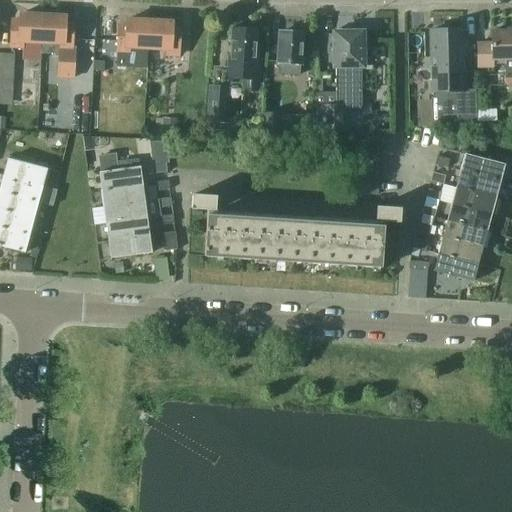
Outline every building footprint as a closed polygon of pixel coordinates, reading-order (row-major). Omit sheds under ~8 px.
[(42,44),(43,16),(20,15),(19,19),(19,22),(12,22),(11,48),(23,48),(23,43),(42,44)] [(43,16),(42,44),(41,55),(59,56),(58,78),(74,79),(76,51),(72,51),(74,25),(66,25),(67,18),(43,16)] [(130,49),(148,50),(150,22),(126,20),(126,28),(119,28),(117,53),(130,54),(130,49)] [(173,23),(150,22),(148,50),(167,51),(167,56),(179,56),(180,31),(172,30),(173,27),(173,25),(173,23)] [(238,26),(235,30),(233,30),(231,60),(232,60),(231,79),(243,80),(243,91),(260,92),(263,44),(255,43),(256,32),(248,31),(246,26),(238,26)] [(285,28),(280,33),(278,63),(279,63),(278,75),(299,76),(300,65),(301,65),(303,35),(296,34),(292,29),(285,28)] [(337,88),(337,95),(338,107),(323,107),(324,133),(344,133),(343,107),(345,107),(344,95),(360,95),(360,67),(361,67),(360,34),(354,34),(350,28),(338,28),(335,34),(336,67),(337,67),(337,85),(336,85),(336,88),(337,88)] [(463,31),(429,32),(430,68),(431,68),(431,92),(433,92),(433,97),(431,97),(432,127),(476,126),(475,90),(464,90),(463,68),(463,31)] [(511,31),(492,31),(492,43),(478,44),(478,68),(493,68),(493,61),(505,61),(505,73),(505,85),(511,84),(511,31)] [(93,62),(92,72),(103,72),(103,62),(93,62)] [(208,86),(206,118),(223,120),(226,87),(208,86)] [(267,112),(267,137),(287,137),(287,112),(267,112)] [(378,145),(377,133),(377,132),(354,132),(354,145),(378,145)] [(354,145),(354,158),(378,158),(378,145),(354,145)] [(460,172),(500,183),(505,165),(465,154),(460,172)] [(140,168),(118,171),(116,157),(98,159),(100,173),(99,174),(100,183),(101,190),(142,185),(140,168)] [(450,160),(437,157),(435,165),(448,169),(450,160)] [(354,158),(355,170),(378,170),(378,158),(354,158)] [(3,176),(43,187),(48,169),(8,159),(3,176)] [(166,164),(153,166),(154,174),(167,173),(166,164)] [(355,170),(355,183),(378,182),(378,170),(355,170)] [(495,199),(500,183),(460,172),(456,188),(495,199)] [(446,177),(433,173),(431,182),(443,185),(446,177)] [(0,192),(39,203),(43,187),(3,176),(0,187),(0,192)] [(169,181),(156,183),(157,192),(170,190),(169,181)] [(378,182),(355,183),(355,196),(379,196),(378,182)] [(145,202),(142,185),(101,190),(104,207),(145,202)] [(491,215),(495,199),(456,188),(451,205),(491,215)] [(441,193),(428,190),(426,198),(439,202),(441,193)] [(0,210),(34,219),(39,203),(0,192),(0,210)] [(385,223),(400,224),(401,209),(377,207),(375,226),(223,216),(215,216),(216,197),(192,195),(191,209),(208,210),(205,256),(382,268),(385,223)] [(171,198),(158,200),(159,209),(172,207),(171,198)] [(145,202),(104,207),(106,224),(147,219),(145,202)] [(487,232),(491,215),(451,205),(447,221),(487,232)] [(437,210),(424,206),(422,215),(434,218),(437,210)] [(0,210),(0,227),(30,236),(34,219),(0,210)] [(173,215),(160,217),(162,226),(174,224),(173,215)] [(150,236),(147,219),(106,224),(109,241),(150,236)] [(482,248),(487,232),(447,221),(443,238),(482,248)] [(432,226),(420,223),(417,231),(430,235),(432,226)] [(0,246),(25,253),(30,236),(0,227),(0,246)] [(162,232),(164,250),(177,248),(175,231),(162,232)] [(150,236),(109,241),(111,259),(152,253),(150,236)] [(478,265),(482,248),(443,238),(438,254),(478,265)] [(428,243),(415,239),(413,248),(426,251),(428,243)] [(473,282),(478,265),(438,254),(434,271),(473,282)] [(409,261),(409,270),(422,270),(422,262),(409,261)]
